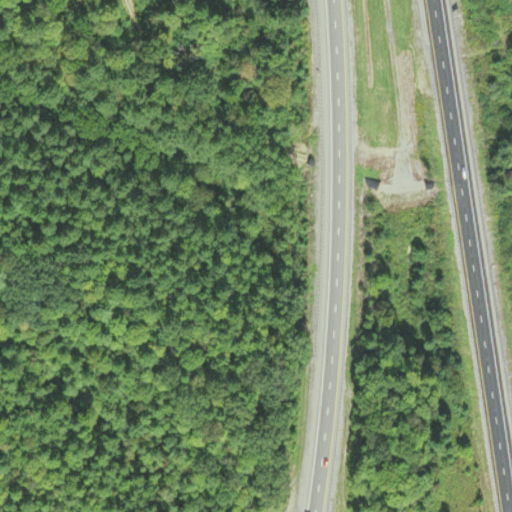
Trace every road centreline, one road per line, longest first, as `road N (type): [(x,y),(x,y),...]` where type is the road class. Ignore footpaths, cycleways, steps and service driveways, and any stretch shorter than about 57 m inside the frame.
road 1 (motorway): [(510,511),(434,0)]
road 2 (motorway): [(331,0),(338,240),(332,365),(311,511)]
road 3 (track): [(386,0),(406,187)]
